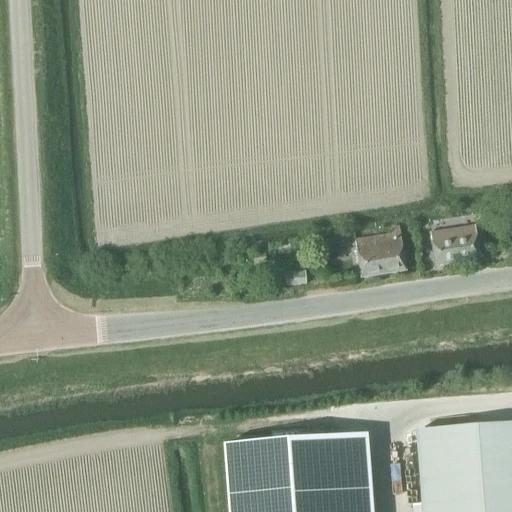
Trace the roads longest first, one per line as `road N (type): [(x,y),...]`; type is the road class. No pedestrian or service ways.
road 1 (tertiary): [(38,340),(511,277)]
road 2 (tertiary): [(38,340),(17,0)]
